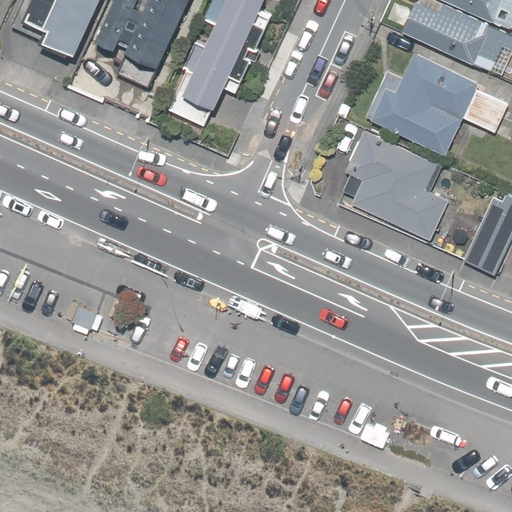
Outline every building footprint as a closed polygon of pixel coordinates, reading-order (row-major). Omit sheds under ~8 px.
[(97,0),(22,0),(12,24),(36,34),(31,46),(70,63),(97,0)] [(182,0),(109,0),(88,46),(149,74),(182,0)] [(221,0),(175,98),(205,112),(216,89),(234,98),(277,6),(265,0),(221,0)] [(499,81),(511,53),(511,38),(431,0),(409,0),(395,32),(499,81)] [(511,0),(431,0),(511,38),(511,0)] [(459,116),(499,135),(505,123),(496,119),(505,99),(412,55),(401,78),(385,71),(359,124),(437,161),(459,116)] [(430,186),(441,163),(437,161),(359,124),(325,196),(427,244),(450,196),(430,186)] [(511,196),(494,188),(460,258),(491,273),(494,266),(511,228),(511,196)]
